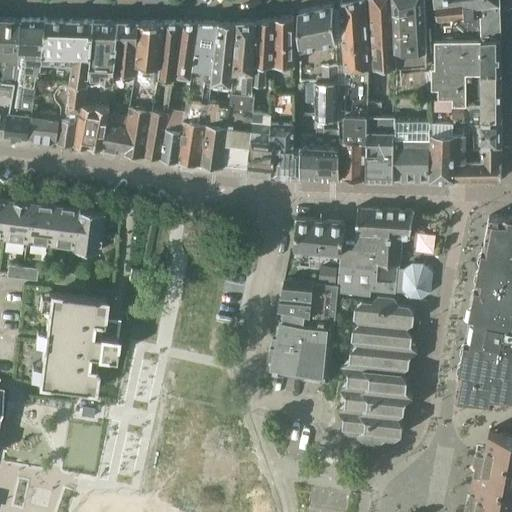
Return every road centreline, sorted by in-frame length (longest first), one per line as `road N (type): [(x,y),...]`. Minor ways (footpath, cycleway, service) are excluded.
road 1 (residential): [(280,191),(0,154)]
road 2 (residential): [(271,0),(0,6)]
road 3 (residential): [(511,196),(280,191)]
road 4 (residential): [(280,191),(244,371)]
